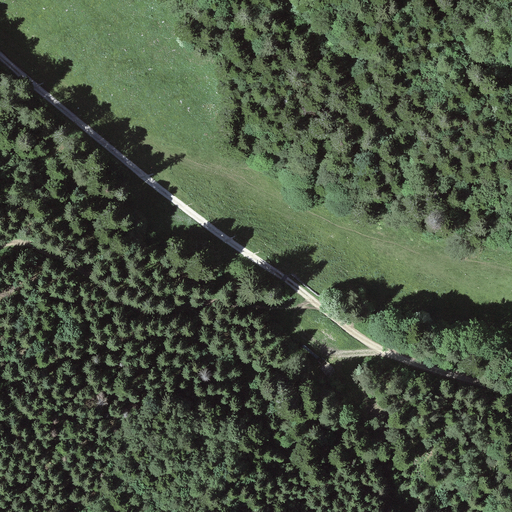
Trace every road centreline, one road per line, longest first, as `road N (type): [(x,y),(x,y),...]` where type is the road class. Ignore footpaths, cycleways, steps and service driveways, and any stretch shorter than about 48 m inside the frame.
road 1 (track): [(0,55),(208,226),(319,304)]
road 2 (track): [(319,304),(397,358),(511,392)]
